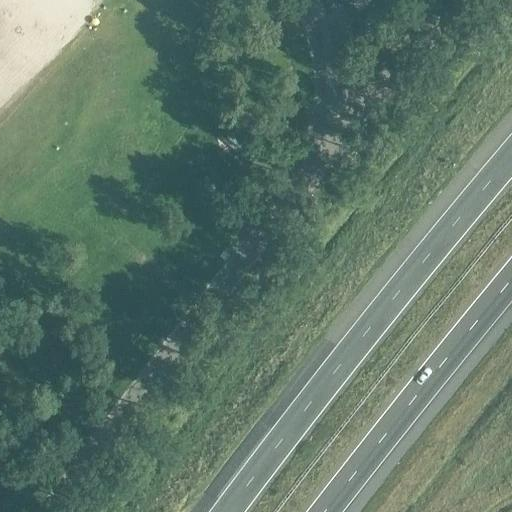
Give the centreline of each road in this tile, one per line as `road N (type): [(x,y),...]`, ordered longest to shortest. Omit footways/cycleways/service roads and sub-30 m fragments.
road 1 (motorway): [(511,161),(227,511)]
road 2 (motorway): [(326,511),(511,279)]
